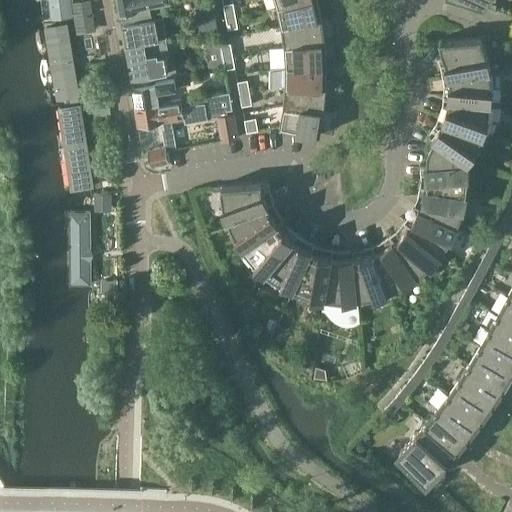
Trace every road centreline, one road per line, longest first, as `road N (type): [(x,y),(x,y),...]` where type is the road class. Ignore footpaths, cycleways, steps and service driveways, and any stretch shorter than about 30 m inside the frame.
road 1 (residential): [(138,184),(274,163),(298,176),(306,204),(323,222),(348,227),(379,217),(393,196),(417,82),(404,25),(407,0)]
road 2 (residential): [(138,184),(105,0)]
road 3 (residential): [(139,310),(132,200),(138,184)]
